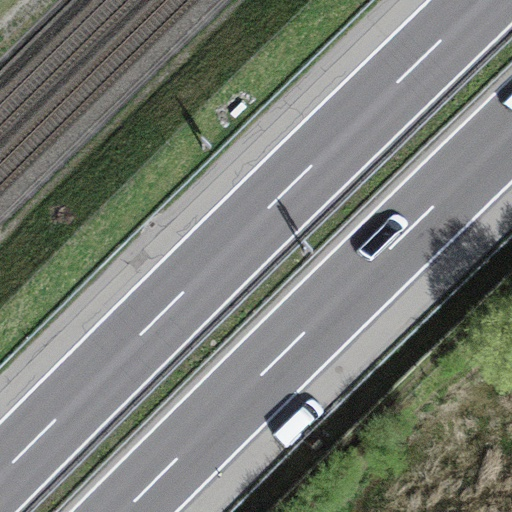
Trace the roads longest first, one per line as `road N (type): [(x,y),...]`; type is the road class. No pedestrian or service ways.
road 1 (motorway): [(482,0),(0,475)]
road 2 (motorway): [(123,511),(511,129)]
